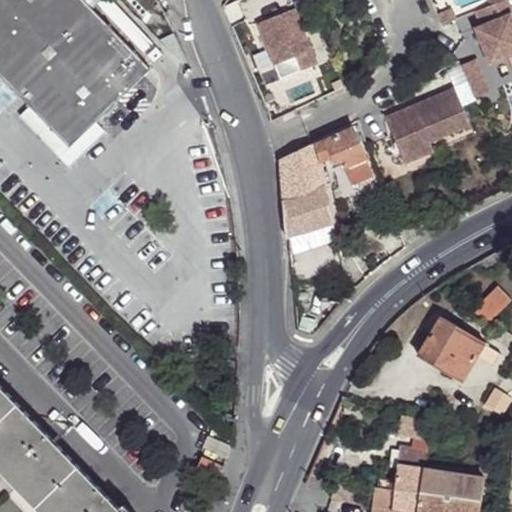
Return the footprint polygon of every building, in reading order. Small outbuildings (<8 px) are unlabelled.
[(95,10),(85,0),(0,0),(0,72),(19,93),(29,104),(69,146),(94,123),(150,71),(95,10)] [(85,0),(95,10),(106,0),(85,0)] [(480,28),(473,31),(488,68),(511,58),(511,20),(505,2),(474,14),(480,28)] [(438,17),(442,27),(457,21),(452,10),(438,17)] [(298,13),(261,28),(277,70),(286,66),(292,80),(320,69),(298,13)] [(193,59),(179,30),(165,37),(188,62),(193,59)] [(511,58),(488,68),(495,85),(511,78),(511,58)] [(475,61),(460,68),(473,101),(489,95),(475,61)] [(414,114),(386,126),(405,172),(434,160),(430,151),(471,134),(455,96),(422,110),(424,116),(417,119),(414,114)] [(69,146),(29,104),(19,113),(67,166),(103,132),(94,123),(69,146)] [(422,110),(414,114),(417,119),(424,116),(422,110)] [(351,130),(326,144),(333,157),(336,165),(341,163),(343,168),(350,165),(351,168),(367,161),(351,130)] [(283,163),(286,206),(327,187),(321,163),(325,162),(333,157),(326,144),(318,148),(317,148),(283,163)] [(333,157),(325,162),(329,171),(337,167),(336,165),(333,157)] [(350,165),(343,168),(352,187),(376,178),(367,161),(351,168),(350,165)] [(327,187),(286,206),(288,243),(335,225),(327,187)] [(335,225),(288,243),(290,260),(338,239),(335,225)] [(511,299),(496,290),(474,311),(490,322),(511,301),(511,299)] [(470,329),(456,322),(445,315),(421,355),(464,380),(479,356),(487,342),(489,340),(470,329)] [(461,315),(456,322),(470,329),(474,322),(461,315)] [(487,342),(479,356),(498,368),(506,355),(487,342)] [(122,511),(0,385),(0,469),(41,511),(122,511)] [(434,435),(437,420),(417,417),(414,432),(434,435)] [(201,447),(227,459),(231,447),(207,434),(201,447)] [(403,466),(395,465),(393,479),(389,479),(387,488),(383,487),(378,511),(425,511),(432,470),(429,470),(432,451),(405,448),(403,466)] [(194,473),(212,481),(219,466),(202,457),(194,473)] [(425,511),(483,511),(485,500),(486,479),(432,470),(425,511)]
